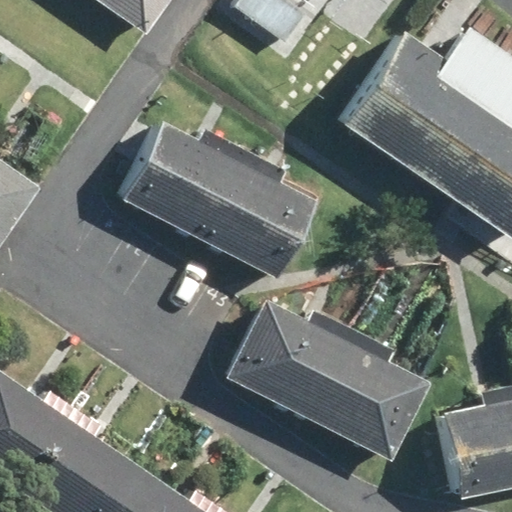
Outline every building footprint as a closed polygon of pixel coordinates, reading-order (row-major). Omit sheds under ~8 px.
[(96,0),(149,35),(172,0),(96,0)] [(266,0),(219,0),(212,11),(274,51),(295,18),(266,0)] [(409,29),(340,132),(508,244),(511,238),(511,57),(471,30),(452,57),(409,29)] [(304,211),(259,187),(266,174),(190,134),(183,148),(144,128),(105,203),(264,286),(304,211)] [(0,233),(24,199),(0,182),(0,233)] [(413,386),(374,368),(381,354),(297,314),(290,328),(246,307),(207,388),(375,467),(413,386)] [(511,385),(459,394),(463,413),(423,420),(437,503),(511,489),(511,385)] [(170,505),(80,443),(90,428),(32,389),(22,404),(0,389),(0,494),(26,511),(218,511),(182,487),(170,505)]
